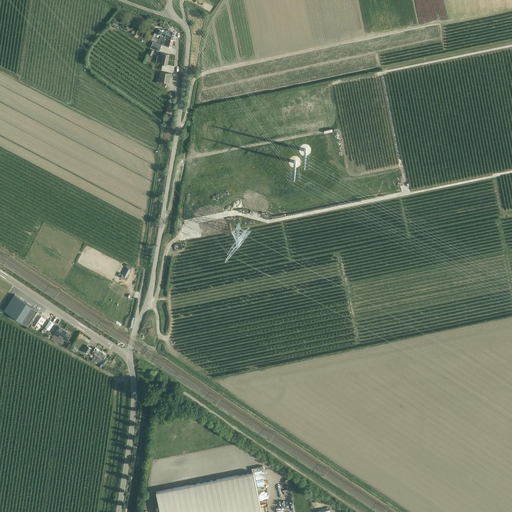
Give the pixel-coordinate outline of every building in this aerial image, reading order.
[(148,28),(142,40),(148,43),(151,37),(148,36),(151,30),(148,28)] [(160,35),(164,36),(169,38),(173,39),(175,32),(167,30),(166,34),(161,33),(162,30),(158,29),(157,33),(160,35)] [(160,35),(159,39),(165,41),(164,45),(167,45),(166,46),(171,47),(174,39),(173,39),(169,38),(164,36),(160,35)] [(162,45),(153,41),(150,47),(159,51),(162,45)] [(160,52),(160,55),(162,55),(161,60),(161,63),(167,65),(169,54),(163,53),(160,52)] [(160,71),(159,81),(169,83),(170,73),(160,71)] [(122,274),(121,278),(126,280),(128,277),(127,277),(131,269),(127,267),(123,274),(122,274)] [(14,295),(4,310),(27,325),(37,310),(14,295)] [(49,330),(54,323),(50,320),(45,327),(49,330)] [(66,340),(70,334),(59,326),(55,333),(66,340)] [(95,361),(96,359),(99,356),(98,356),(101,351),(96,347),(93,352),(95,354),(91,361),(93,363),(95,360),(95,361)] [(95,360),(95,361),(97,363),(102,362),(102,361),(103,359),(106,354),(101,351),(98,356),(99,356),(96,359),(95,361),(95,360)] [(261,511),(254,472),(156,491),(160,511),(261,511)]
